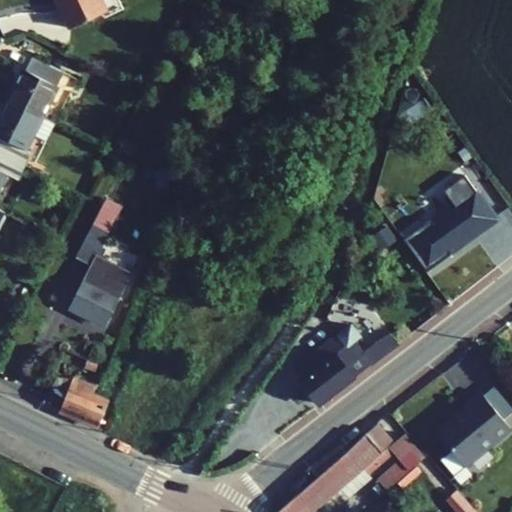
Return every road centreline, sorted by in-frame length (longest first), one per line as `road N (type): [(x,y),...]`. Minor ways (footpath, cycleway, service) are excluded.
road 1 (residential): [(511,283),(222,511)]
road 2 (tertiary): [(0,412),(201,511)]
